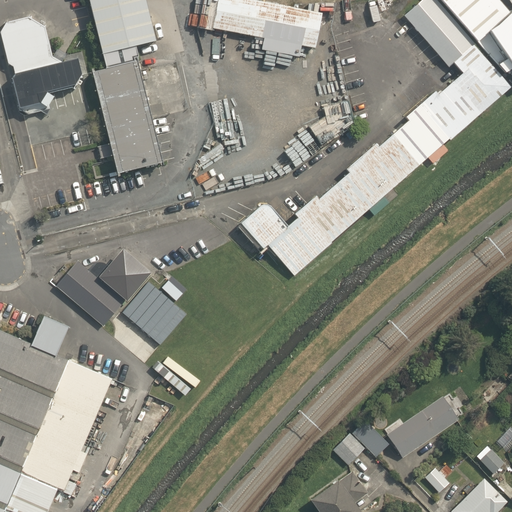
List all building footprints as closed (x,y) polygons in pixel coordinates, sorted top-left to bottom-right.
[(133,62),(129,48),(155,41),(144,0),(87,0),(102,55),(115,52),(118,66),(92,73),(117,174),(162,163),(137,61),(133,62)] [(322,14),(251,0),(217,0),(212,29),(242,35),(263,39),(261,50),(299,58),(301,47),(315,49),(322,14)] [(240,224),(242,226),(262,249),(266,246),(293,276),(510,88),(433,0),(421,0),(403,16),(448,68),(452,64),(461,74),(437,95),(434,91),(404,118),(407,121),(377,147),(374,144),(345,170),(348,173),(318,199),(315,196),(293,214),(297,218),(287,227),(265,202),(242,222),(240,224)] [(440,0),(504,72),(511,66),(511,67),(511,8),(508,11),(497,0),(440,0)] [(19,109),(28,114),(47,108),(53,97),(46,92),(74,85),(80,76),(77,58),(61,63),(52,57),(43,27),(28,18),(7,23),(0,33),(8,64),(13,67),(15,74),(12,80),(19,109)] [(243,254),(231,237),(215,248),(227,265),(243,254)] [(55,286),(103,327),(124,301),(99,280),(100,279),(125,301),(150,273),(122,249),(110,262),(109,262),(106,266),(103,264),(99,263),(93,264),(88,270),(76,260),(55,286)] [(171,277),(161,288),(176,301),(186,290),(171,277)] [(154,287),(147,282),(122,313),(128,318),(154,287)] [(160,293),(154,287),(128,318),(134,323),(160,293)] [(167,298),(160,293),(134,323),(141,329),(167,298)] [(173,303),(167,298),(141,329),(147,334),(173,303)] [(179,309),(173,303),(147,334),(153,340),(179,309)] [(186,314),(179,309),(153,340),(160,345),(186,314)] [(0,330),(0,511),(45,511),(55,490),(63,493),(71,472),(78,475),(87,455),(81,453),(112,379),(54,355),(66,326),(43,316),(31,344),(0,330)] [(487,402),(497,393),(490,387),(481,396),(487,402)] [(400,439),(416,462),(471,424),(456,401),(400,439)] [(478,417),(482,422),(490,415),(486,410),(478,417)] [(364,439),(382,457),(392,447),(375,429),(364,439)] [(471,439),(465,433),(458,441),(464,446),(471,439)] [(341,456),(356,471),(373,455),(357,439),(341,456)] [(479,461),(493,474),(504,463),(491,450),(479,461)] [(424,477),(439,493),(448,484),(443,479),(452,471),(444,463),(436,471),(434,468),(424,477)] [(309,500),(317,511),(361,511),(355,502),(368,493),(352,470),(309,500)] [(450,511),(488,511),(489,511),(488,511),(496,511),(507,503),(483,479),(450,511)]
